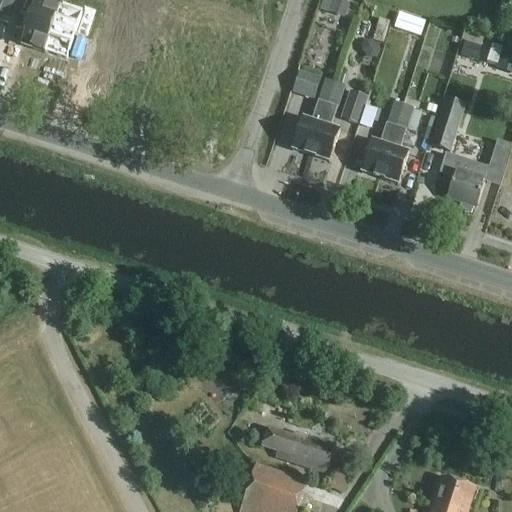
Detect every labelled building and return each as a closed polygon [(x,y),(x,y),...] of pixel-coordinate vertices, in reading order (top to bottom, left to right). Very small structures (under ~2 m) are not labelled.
[(0,0),(0,16),(10,20),(16,0),(3,0),(3,1),(0,0)] [(21,48),(44,56),(61,5),(44,0),(24,0),(19,17),(31,20),(21,48)] [(344,21),(348,5),(330,0),(325,15),(344,21)] [(61,5),(44,56),(67,63),(76,36),(88,39),(97,12),(84,8),(82,12),(61,5)] [(479,16),(475,31),(495,38),(500,23),(479,16)] [(511,44),(511,17),(502,41),(511,44)] [(342,20),(336,43),(348,46),(354,23),(342,20)] [(383,45),(388,23),(378,21),(373,43),(383,45)] [(464,43),(459,56),(476,62),(480,48),(464,43)] [(494,71),(511,76),(511,50),(502,48),(494,71)] [(421,54),(420,67),(442,70),(444,57),(421,54)] [(326,103),(333,84),(324,81),(309,123),(299,120),(290,149),(309,156),(326,103)] [(290,83),(282,99),(301,108),(308,92),(290,83)] [(334,84),(333,84),(326,103),(337,106),(343,87),(334,84)] [(490,103),(510,112),(511,107),(511,94),(497,88),(490,103)] [(359,127),(368,100),(350,93),(341,121),(359,127)] [(451,155),(466,108),(445,101),(430,148),(451,155)] [(326,103),(309,156),(327,162),(338,130),(329,127),(337,106),(326,103)] [(359,171),(378,178),(401,107),(392,104),(378,146),(368,142),(359,171)] [(298,120),(300,111),(284,106),(281,115),(298,120)] [(428,106),(426,113),(435,116),(437,109),(428,106)] [(401,107),(378,178),(397,184),(407,155),(397,152),(411,110),(401,107)] [(445,201),(460,205),(458,211),(470,215),(472,209),(474,210),(482,183),(498,189),(511,148),(497,144),(489,170),(446,157),(440,176),(452,180),(452,181),(445,201)] [(293,438),(269,430),(263,449),(278,454),(276,460),(325,475),(334,448),(294,434),(293,438)] [(296,511),(306,483),(255,467),(239,511),(296,511)] [(468,511),(475,490),(441,480),(431,511),(468,511)]
